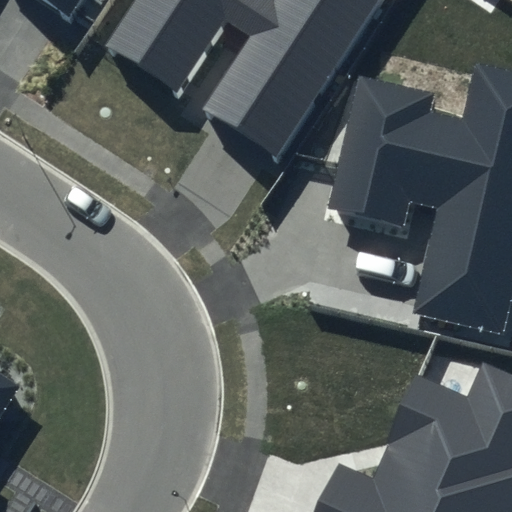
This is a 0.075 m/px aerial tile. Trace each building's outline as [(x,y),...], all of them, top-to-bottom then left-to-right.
[(45,0),(67,14),(76,0),(45,0)] [(136,0),(105,48),(180,97),(229,23),(250,38),(202,110),(279,160),(384,0),(136,0)] [(433,93),(357,76),(326,212),(405,229),(412,202),(437,208),(414,310),(500,330),(511,278),(511,74),(475,67),(463,119),(429,111),(433,93)] [(511,511),(511,377),(481,364),(467,396),(415,373),(370,473),(338,459),(314,511),(511,511)] [(0,413),(17,387),(0,375),(0,413)]
